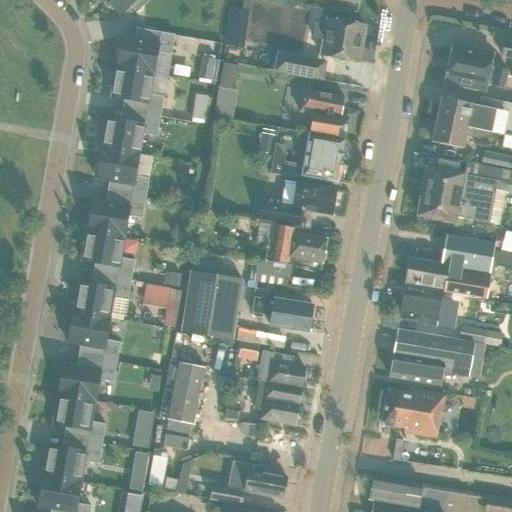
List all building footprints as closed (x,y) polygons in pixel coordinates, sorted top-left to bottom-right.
[(104,0),(120,15),(135,0),(104,0)] [(247,31),(250,11),(229,8),(226,28),(247,31)] [(358,61),(364,27),(333,21),(332,29),(328,29),(328,25),(314,22),(312,37),(324,39),(321,55),(358,61)] [(122,36),(116,67),(154,74),(157,53),(171,56),(175,35),(160,33),(158,43),(122,36)] [(511,42),(504,41),(501,57),(511,59),(511,75),(511,78),(511,42)] [(504,88),(508,71),(490,67),(493,54),(453,46),(452,46),(445,82),(446,82),(463,86),(463,88),(477,91),(479,83),(504,88)] [(274,72),(288,75),(296,77),(324,81),(327,61),(278,53),(277,55),(262,53),(259,69),(274,72)] [(215,60),(202,58),(198,78),(211,80),(215,60)] [(242,67),(227,64),(222,88),(238,91),(242,67)] [(116,67),(111,98),(147,104),(146,114),(160,117),(164,96),(150,94),(154,74),(116,67)] [(210,87),(194,84),(191,105),(207,107),(210,87)] [(313,115),(310,134),(344,140),(348,119),(341,117),(344,97),(303,89),(299,112),(313,115)] [(436,121),(491,133),(491,132),(511,136),(511,104),(480,97),(481,98),(479,107),(472,106),(472,104),(441,98),(436,121)] [(204,121),(206,109),(193,107),(191,119),(204,121)] [(107,118),(102,149),(139,155),(143,135),(157,138),(160,117),(146,114),(144,125),(107,118)] [(489,138),(491,133),(436,121),(432,142),(462,149),(465,136),(476,138),(489,138)] [(278,132),(265,129),(260,152),(273,155),(278,132)] [(344,140),(310,134),(303,176),(337,182),(344,140)] [(102,149),(96,180),(133,186),(131,196),(146,199),(149,178),(135,176),(139,155),(102,149)] [(511,170),(511,168),(511,156),(484,151),(481,164),(511,170)] [(293,166),(273,162),(270,174),(290,179),(293,166)] [(493,180),(427,168),(418,216),(455,222),(455,218),(484,223),(490,192),(503,195),(504,192),(511,194),(511,185),(511,171),(495,169),(493,180)] [(300,212),(330,217),(335,191),(284,182),(279,208),(260,204),(257,221),(297,229),(300,212)] [(197,191),(185,189),(183,204),(195,205),(197,191)] [(93,200),(87,231),(124,237),(128,217),(142,220),(146,199),(131,196),(129,206),(93,200)] [(322,264),(327,239),(293,233),(294,229),(276,226),(270,262),(288,265),(289,258),(322,264)] [(87,231),(82,262),(118,268),(117,278),(131,281),(135,260),(121,258),(124,237),(87,231)] [(484,298),(494,244),(447,236),(442,265),(410,259),(406,282),(444,289),(443,292),(444,292),(484,298)] [(503,251),(511,253),(511,237),(506,236),(503,251)] [(292,268),(261,262),(256,267),(255,276),(289,282),(292,268)] [(180,275),(165,272),(163,285),(179,287),(180,275)] [(233,340),(242,280),(190,272),(181,332),(233,340)] [(78,282),(73,313),(110,319),(114,299),(128,302),(131,281),(117,278),(115,288),(78,282)] [(170,289),(145,285),(142,305),(167,309),(170,289)] [(448,328),(451,315),(447,315),(447,311),(439,310),(441,299),(405,293),(401,315),(423,318),(422,324),(436,326),(448,328)] [(273,301),(254,298),(251,313),(271,316),(269,326),(308,332),(313,306),(274,299),(273,301)] [(73,313),(67,344),(104,350),(102,360),(117,363),(120,342),(106,340),(110,319),(73,313)] [(461,326),(459,339),(504,347),(505,334),(461,326)] [(478,379),(484,345),(398,330),(390,377),(440,385),(442,373),(478,379)] [(267,384),(301,389),(304,368),(292,366),(293,357),(262,351),(256,382),(260,382),(267,383),(267,384)] [(63,364),(63,366),(58,395),(95,401),(99,381),(113,384),(117,363),(102,360),(100,370),(63,364)] [(193,425),(205,368),(179,363),(167,420),(168,420),(166,434),(189,439),(192,425),(193,425)] [(233,377),(231,387),(244,389),(245,380),(233,377)] [(297,407),(301,389),(267,384),(267,383),(260,382),(258,397),(265,398),(264,401),(297,407)] [(484,391),(473,388),(471,397),(482,400),(484,391)] [(445,395),(411,389),(410,393),(388,390),(382,425),(404,429),(403,433),(436,438),(438,426),(440,427),(445,395)] [(58,395),(53,425),(89,432),(87,443),(102,445),(106,424),(92,421),(95,401),(58,395)] [(264,401),(265,398),(258,397),(256,409),(262,410),(261,420),(294,425),(297,407),(264,401)] [(149,449),(151,433),(135,430),(133,446),(149,449)] [(401,463),(404,440),(397,439),(394,462),(401,463)] [(86,452),(49,446),(43,476),(81,483),(84,463),(98,465),(102,445),(87,443),(86,452)] [(146,493),(152,456),(139,453),(133,490),(146,493)] [(264,473),(265,468),(253,465),(252,473),(237,470),(233,488),(202,483),(199,499),(240,505),(242,491),(283,499),(287,478),(264,473)] [(180,472),(176,493),(184,495),(189,474),(180,472)] [(43,476),(43,479),(38,507),(63,511),(90,511),(91,506),(77,503),(81,483),(43,476)] [(430,511),(417,510),(421,487),(373,479),(369,500),(374,501),(371,511),(430,511)] [(511,511),(511,498),(488,495),(485,511),(511,511)] [(141,511),(142,499),(122,498),(121,511),(141,511)] [(224,511),(226,505),(209,502),(207,511),(224,511)]
